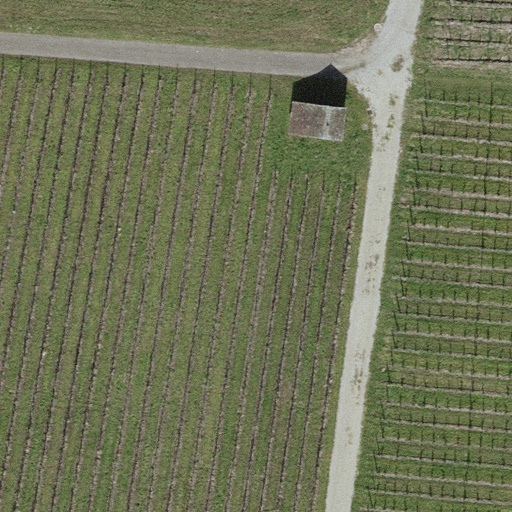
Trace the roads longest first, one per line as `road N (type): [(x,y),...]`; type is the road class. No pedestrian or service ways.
road 1 (track): [(345,511),(397,68)]
road 2 (track): [(0,42),(397,68)]
